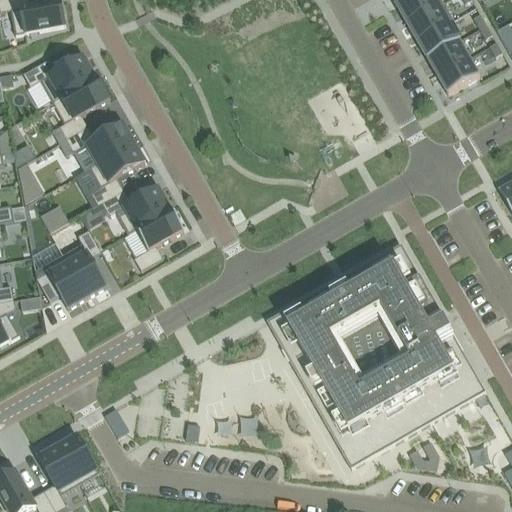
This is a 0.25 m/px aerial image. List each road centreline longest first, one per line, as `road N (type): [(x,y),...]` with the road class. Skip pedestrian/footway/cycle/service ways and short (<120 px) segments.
road 1 (residential): [(70,375),(121,472),(415,511)]
road 2 (residential): [(95,0),(245,276)]
road 3 (residential): [(392,193),(511,391)]
road 4 (residential): [(70,375),(245,276)]
road 5 (residential): [(336,0),(433,169)]
road 6 (residential): [(245,276),(392,193)]
road 7 (residential): [(433,169),(511,306)]
